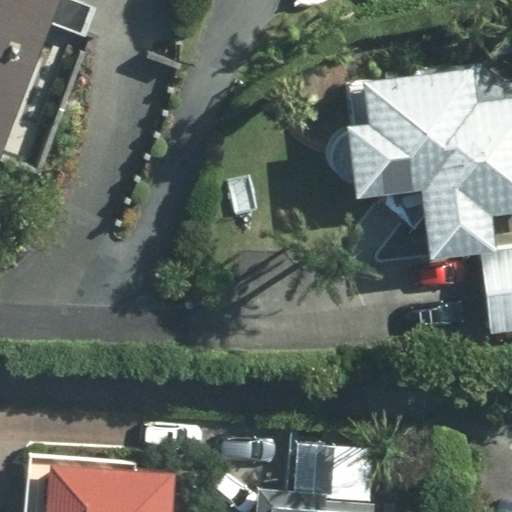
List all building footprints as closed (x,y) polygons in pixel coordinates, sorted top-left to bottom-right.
[(0,0),(0,151),(37,168),(106,16),(69,0),(0,0)] [(461,71),(337,77),(339,120),(329,120),(332,194),(407,190),(410,252),(477,249),(475,213),(511,211),(511,89),(462,92),(461,71)] [(511,249),(472,254),(480,333),(511,329),(511,249)] [(155,511),(160,465),(38,451),(30,511),(155,511)] [(362,511),(363,503),(244,497),(243,511),(362,511)]
